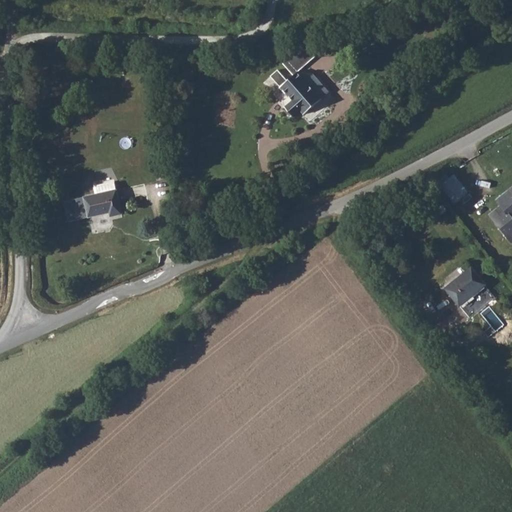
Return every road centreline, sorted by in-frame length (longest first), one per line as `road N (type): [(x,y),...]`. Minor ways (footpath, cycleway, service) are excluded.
road 1 (unclassified): [(26,336),(401,182),(511,120)]
road 2 (track): [(247,248),(210,298),(0,473)]
road 3 (unclassified): [(26,336),(11,45)]
road 4 (unclassified): [(11,45),(248,38),(268,25),(275,0)]
